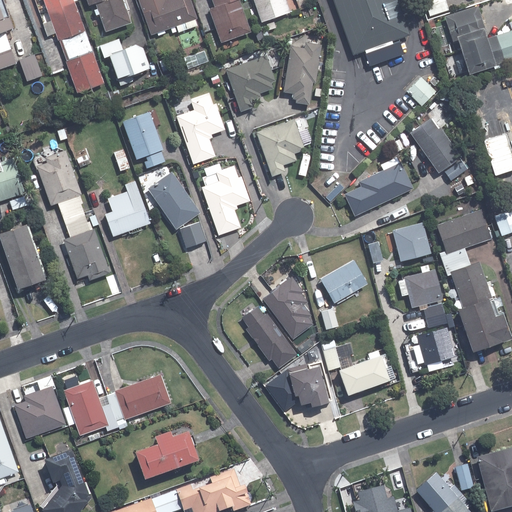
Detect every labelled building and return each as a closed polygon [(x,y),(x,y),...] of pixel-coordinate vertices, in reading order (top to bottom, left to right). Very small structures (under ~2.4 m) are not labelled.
[(1,0),(0,0),(0,68),(13,63),(2,31),(12,28),(1,0)] [(71,0),(63,0),(44,7),(57,41),(60,39),(64,49),(87,41),(71,0)] [(97,0),(93,2),(93,3),(104,32),(129,23),(120,0),(97,0)] [(136,0),(149,35),(175,26),(177,32),(195,26),(193,19),(195,18),(188,0),(136,0)] [(237,0),(210,0),(213,7),(207,9),(219,42),(248,32),(237,0)] [(252,0),(260,21),(288,11),(284,0),(252,0)] [(334,0),(354,55),(411,35),(398,0),(334,0)] [(443,0),(422,0),(429,16),(447,10),(443,0)] [(511,21),(508,23),(511,31),(483,39),(481,32),(484,31),(476,5),(443,16),(451,42),(455,41),(465,74),(511,58),(511,21)] [(432,18),(426,20),(429,29),(435,27),(432,18)] [(320,40),(307,38),(306,43),(305,42),(304,48),(290,46),(283,89),(297,91),(296,102),(308,105),(312,82),(313,82),(319,45),(320,40)] [(106,57),(114,77),(115,77),(119,85),(130,81),(128,75),(149,68),(141,48),(132,43),(119,48),(116,39),(97,46),(101,58),(106,57)] [(64,49),(68,61),(64,62),(75,93),(102,83),(87,41),(64,49)] [(398,42),(364,53),(369,69),(403,57),(398,42)] [(32,54),(17,60),(26,81),(41,75),(32,54)] [(192,54),(183,58),(187,68),(197,64),(192,54)] [(224,70),(239,111),(251,106),(249,100),(259,96),(258,93),(271,88),(269,82),(273,81),(264,56),(224,70)] [(158,62),(162,72),(168,69),(165,60),(158,62)] [(406,91),(420,105),(434,91),(420,78),(406,91)] [(117,89),(104,94),(106,101),(119,96),(117,89)] [(207,138),(210,137),(209,134),(223,129),(215,105),(211,106),(207,94),(189,101),(192,110),(174,116),(191,164),(213,156),(207,138)] [(314,108),(305,111),(308,117),(316,115),(314,108)] [(147,111),(120,121),(134,159),(141,157),(145,168),(163,161),(159,150),(161,149),(147,111)] [(294,160),(292,153),(299,151),(302,146),(292,119),(254,132),(270,176),(283,171),(281,165),(294,160)] [(430,120),(410,134),(438,172),(458,158),(430,120)] [(62,129),(56,131),(59,140),(65,138),(62,129)] [(511,149),(507,134),(484,141),(496,176),(511,171),(511,149)] [(121,149),(112,152),(118,171),(128,168),(121,149)] [(78,195),(79,194),(63,150),(43,157),(45,162),(35,166),(49,205),(56,203),(62,220),(82,213),(79,204),(81,203),(78,195)] [(86,154),(76,158),(79,167),(89,163),(86,154)] [(11,158),(0,161),(0,199),(22,192),(11,158)] [(460,160),(444,171),(450,181),(467,169),(460,160)] [(359,186),(343,194),(353,216),(411,188),(399,162),(357,182),(359,186)] [(200,187),(216,235),(238,227),(232,209),(235,208),(235,206),(249,201),(240,176),(236,177),(232,165),(214,172),(217,181),(200,187)] [(146,188),(174,229),(197,213),(169,172),(146,188)] [(140,173),(135,176),(141,188),(146,185),(140,173)] [(106,199),(111,212),(104,214),(112,236),(149,223),(134,181),(123,185),(126,192),(106,199)] [(23,198),(29,216),(38,213),(31,194),(23,198)] [(479,209),(435,225),(445,254),(489,238),(479,209)] [(500,230),(495,232),(497,237),(502,235),(502,236),(511,232),(511,210),(495,216),(500,230)] [(62,220),(68,237),(61,239),(75,279),(85,275),(87,280),(107,273),(92,229),(90,229),(87,221),(85,222),(82,213),(62,220)] [(198,222),(179,229),(185,247),(204,241),(198,222)] [(421,222),(390,231),(399,261),(429,253),(421,222)] [(46,278),(26,223),(0,232),(20,287),(46,278)] [(379,252),(369,254),(371,262),(381,260),(379,252)] [(351,260),(319,279),(332,302),(365,283),(351,260)] [(479,263),(451,273),(464,307),(486,299),(487,301),(492,299),(479,263)] [(407,294),(410,307),(440,300),(433,270),(402,277),(403,280),(396,281),(399,295),(407,294)] [(291,277),(262,299),(291,339),(311,324),(306,317),(309,315),(302,305),(306,302),(299,293),(302,291),(291,277)] [(462,308),(457,310),(471,352),(507,340),(499,315),(492,318),(487,302),(486,300),(462,308)] [(426,307),(423,308),(427,327),(445,323),(444,319),(451,318),(449,312),(443,313),(440,304),(426,307)] [(256,306),(240,317),(247,327),(244,328),(267,360),(270,358),(276,367),(295,354),(265,313),(262,315),(256,306)] [(320,312),(325,329),(337,326),(332,308),(320,312)] [(444,327),(415,335),(417,344),(411,346),(416,364),(422,362),(422,364),(425,364),(427,371),(441,367),(439,360),(452,356),(444,327)] [(308,338),(296,348),(301,354),(313,344),(308,338)] [(319,344),(312,347),(314,353),(322,350),(319,344)] [(340,367),(337,357),(352,353),(350,344),(322,351),(327,370),(340,367)] [(369,360),(339,371),(347,395),(387,380),(377,351),(367,355),(369,360)] [(293,395),(296,394),(298,404),(308,401),(309,405),(329,400),(318,361),(286,370),(293,395)] [(160,373),(113,389),(122,414),(123,416),(169,399),(160,373)] [(106,423),(90,378),(61,388),(67,404),(61,407),(67,424),(73,421),(77,433),(106,423)] [(32,393),(25,396),(27,401),(16,405),(26,433),(27,435),(61,423),(63,423),(64,422),(52,389),(33,396),(32,393)] [(0,477),(20,471),(0,414),(0,477)] [(123,416),(116,419),(119,428),(127,425),(123,416)] [(133,451),(142,477),(197,458),(192,446),(189,436),(186,430),(171,435),(169,430),(153,435),(156,443),(133,451)] [(511,448),(477,457),(491,511),(511,506),(511,448)] [(57,494),(44,510),(45,511),(76,511),(88,498),(71,452),(61,455),(50,460),(55,471),(57,478),(62,477),(68,490),(61,497),(61,496),(57,494)] [(455,466),(460,488),(472,485),(466,464),(455,466)] [(182,510),(190,507),(191,511),(215,511),(214,509),(230,503),(233,509),(249,504),(241,481),(237,482),(231,467),(207,475),(209,480),(189,487),(188,484),(110,511),(167,511),(173,510),(181,507),(182,510)] [(431,510),(429,511),(430,511),(437,511),(460,493),(452,483),(448,487),(434,470),(413,489),(431,510)] [(411,511),(410,508),(398,511),(394,497),(388,498),(384,484),(357,492),(359,500),(353,502),(355,511),(411,511)] [(456,496),(437,511),(469,511),(465,507),(456,496)]
